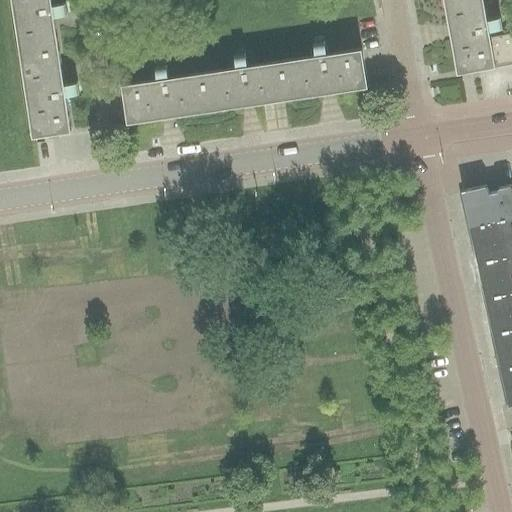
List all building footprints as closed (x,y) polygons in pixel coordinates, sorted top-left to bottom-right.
[(53,4),(52,0),(14,0),(23,55),(60,50),(55,16),(68,14),(66,2),(53,4)] [(487,19),(483,0),(446,0),(459,71),(511,61),(511,34),(491,38),(489,30),(502,28),(500,16),(487,19)] [(368,85),(362,48),(327,54),(326,40),(314,42),(316,55),(282,60),(288,97),(368,85)] [(65,84),(60,50),(23,55),(35,135),(71,129),(66,95),(80,93),(78,82),(65,84)] [(288,97),(282,60),(248,65),(246,52),(235,54),(237,67),(203,72),(209,109),(288,97)] [(209,109),(203,72),(169,77),(167,64),(156,66),(158,79),(124,84),(129,121),(209,109)] [(511,184),(501,187),(500,187),(499,188),(499,189),(499,190),(499,191),(491,193),(487,186),(487,185),(463,190),(471,227),(475,226),(479,242),(475,243),(506,386),(510,385),(511,395),(511,401),(510,402),(510,404),(511,404),(511,403),(511,184)]
